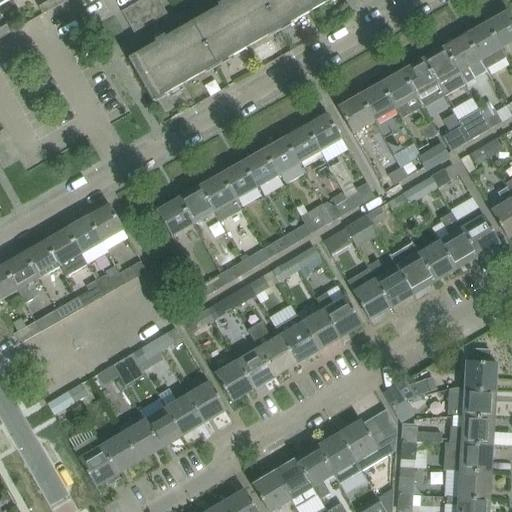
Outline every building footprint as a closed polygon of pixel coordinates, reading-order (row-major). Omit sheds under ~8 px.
[(58,6),(54,0),(51,0),(38,7),(42,15),(58,6)] [(142,0),(121,12),(122,13),(123,12),(135,33),(133,34),(134,34),(167,15),(167,14),(165,15),(156,0),(142,0)] [(279,30),(261,0),(230,0),(228,2),(226,0),(225,0),(217,5),(218,7),(192,22),(216,65),(279,30)] [(261,0),(279,30),(331,0),(261,0)] [(502,49),(511,43),(511,18),(508,11),(487,23),(502,49)] [(154,43),(135,54),(127,59),(152,102),(216,65),(192,22),(164,38),(163,35),(153,41),(154,43)] [(487,23),(465,35),(480,61),(485,70),(507,58),(502,49),(487,23)] [(0,39),(10,33),(6,25),(0,28),(0,39)] [(480,61),(465,35),(445,47),(466,85),(475,80),(468,68),(480,61)] [(423,59),(438,85),(444,97),(466,85),(445,47),(423,59)] [(424,109),(444,97),(438,85),(423,59),(402,71),(417,97),(424,109)] [(381,84),(395,109),(402,120),(410,116),(403,105),(417,97),(402,71),(381,84)] [(360,95),(375,121),(395,109),(381,84),(360,95)] [(360,95),(337,108),(352,134),(375,121),(360,95)] [(489,129),(483,119),(478,111),(458,122),(461,128),(469,141),(489,129)] [(489,129),(500,123),(495,113),(483,119),(489,129)] [(327,114),(305,126),(320,152),(326,163),(347,150),(341,140),(327,114)] [(438,134),(432,124),(420,131),(426,141),(438,134)] [(285,138),(299,164),(320,152),(305,126),(285,138)] [(449,152),(469,141),(461,128),(442,139),(449,152)] [(3,131),(0,132),(0,161),(4,168),(2,169),(3,170),(19,160),(3,131)] [(299,164),(285,138),(264,150),(278,176),(299,164)] [(502,150),(496,140),(483,148),(489,158),(502,150)] [(449,158),(447,155),(441,145),(418,158),(426,172),(449,158)] [(476,166),(489,158),(483,148),(469,156),(476,166)] [(264,150),(242,163),(257,188),(278,176),(264,150)] [(475,170),(467,157),(459,162),(467,175),(475,170)] [(411,162),(402,168),(407,178),(417,172),(411,162)] [(221,174),(236,200),(257,188),(242,163),(221,174)] [(407,178),(402,168),(388,176),(394,186),(407,178)] [(444,171),(431,179),(437,189),(450,181),(444,171)] [(236,200),(221,174),(200,187),(215,212),(221,223),(242,211),(236,200)] [(416,201),(437,189),(431,179),(410,191),(416,201)] [(347,200),(353,210),(374,198),(367,184),(355,190),(357,194),(355,195),(347,200)] [(200,187),(179,199),(194,224),(215,212),(200,187)] [(507,239),(511,235),(511,197),(506,188),(498,194),(504,205),(491,212),(498,224),(497,224),(499,228),(500,227),(507,239)] [(394,214),(416,201),(410,191),(388,204),(394,214)] [(156,211),(171,237),(194,224),(179,199),(156,211)] [(335,207),(341,217),(353,210),(347,200),(346,201),(335,207)] [(109,205),(87,217),(103,243),(107,251),(128,239),(124,231),(109,205)] [(312,234),(329,224),(319,207),(302,217),(306,224),(312,234)] [(380,209),(366,217),(372,227),(386,219),(380,209)] [(461,230),(476,257),(498,244),(492,232),(493,232),(490,228),(490,229),(483,217),(478,209),(456,222),(461,230)] [(455,269),(476,257),(461,230),(456,222),(452,214),(440,221),(449,237),(440,243),(455,269)] [(81,255),(103,243),(87,217),(66,229),(81,255)] [(377,236),(372,227),(366,217),(345,229),(351,240),(357,248),(377,236)] [(299,242),(312,234),(306,224),(293,232),(299,242)] [(45,241),(60,267),(66,277),(86,265),(81,255),(66,229),(45,241)] [(341,248),(334,236),(323,242),(330,254),(341,248)] [(25,253),(39,279),(60,267),(45,241),(25,253)] [(274,243),(264,249),(270,259),(280,253),(274,243)] [(419,255),(434,282),(455,269),(440,243),(419,255)] [(412,295),(434,282),(419,255),(412,244),(389,257),(396,269),(412,295)] [(313,248),(293,260),(300,271),(320,259),(313,248)] [(270,259),(264,249),(243,262),(248,272),(270,259)] [(39,279),(25,253),(2,265),(17,291),(18,291),(25,304),(34,299),(27,286),(39,279)] [(271,273),(277,282),(278,284),(300,271),(293,260),(271,273)] [(375,281),(390,308),(412,295),(396,269),(395,269),(386,275),(377,261),(367,267),(368,269),(375,281)] [(141,262),(120,274),(126,284),(147,273),(141,262)] [(243,262),(222,274),(228,284),(248,272),(243,262)] [(0,300),(17,291),(2,265),(0,266),(0,300)] [(114,267),(102,274),(104,276),(107,282),(108,281),(119,275),(114,267)] [(369,320),(390,308),(375,281),(368,269),(346,282),(353,294),(360,305),(359,306),(361,309),(362,309),(369,320)] [(108,281),(114,291),(126,284),(120,274),(119,275),(108,281)] [(222,274),(199,287),(205,297),(228,284),(222,274)] [(250,285),(257,296),(269,288),(268,287),(263,278),(250,285)] [(234,309),(257,296),(250,285),(228,298),(234,309)] [(87,293),(78,298),(84,308),(93,303),(87,293)] [(354,313),(352,310),(351,310),(345,299),(333,305),(326,293),(317,298),(340,338),(360,325),(354,314),(354,313)] [(63,320),(84,308),(78,298),(57,310),(63,320)] [(207,311),(213,321),(234,309),(228,298),(207,311)] [(317,351),(340,338),(317,298),(315,299),(322,312),(302,324),(317,351)] [(57,310),(35,323),(41,333),(63,320),(57,310)] [(199,330),(213,321),(207,311),(193,319),(199,330)] [(296,363),(317,351),(302,324),(297,316),(276,328),(281,337),(281,336),(296,363)] [(18,333),(13,335),(19,345),(36,336),(41,333),(35,323),(30,326),(26,328),(18,333)] [(258,349),(274,376),(296,363),(281,336),(281,337),(273,341),(262,323),(247,331),(258,349)] [(160,353),(174,345),(176,348),(183,344),(175,329),(154,342),(160,353)] [(141,350),(133,355),(142,371),(164,358),(160,353),(154,342),(141,350)] [(274,376),(258,349),(237,362),(253,389),(274,376)] [(465,381),(464,390),(495,392),(497,363),(489,363),(490,351),(473,350),(473,362),(467,361),(466,361),(465,381)] [(125,359),(122,361),(136,384),(146,378),(142,371),(133,355),(125,359)] [(222,387),(221,387),(223,391),(224,390),(231,402),(253,389),(237,362),(215,375),(222,387)] [(111,367),(98,375),(104,386),(118,378),(111,367)] [(431,377),(411,384),(415,396),(435,388),(431,377)] [(406,381),(404,383),(384,394),(392,408),(403,402),(416,398),(406,381)] [(218,398),(216,395),(216,394),(215,395),(208,383),(186,396),(203,423),(224,410),(218,399),(218,398)] [(75,403),(88,395),(82,385),(68,393),(75,403)] [(493,419),(495,392),(464,390),(449,389),(447,416),(462,417),(493,419)] [(169,392),(159,398),(160,400),(165,409),(181,436),(203,423),(186,396),(175,403),(169,392)] [(75,403),(68,393),(55,401),(47,405),(54,416),(75,403)] [(412,417),(403,402),(392,408),(401,423),(412,417)] [(144,422),(160,449),(181,436),(165,409),(144,422)] [(360,422),(339,435),(355,461),(356,461),(362,471),(395,451),(395,446),(396,430),(387,413),(363,427),(360,422)] [(118,428),(122,435),(138,461),(160,449),(144,422),(139,415),(118,428)] [(461,444),(492,446),(493,419),(462,417),(462,428),(450,428),(449,444),(461,444)] [(402,443),(414,443),(441,445),(442,434),(415,433),(415,427),(403,426),(402,443)] [(101,448),(117,474),(138,461),(122,435),(101,448)] [(339,435),(318,447),(333,474),(346,495),(368,481),(362,471),(356,461),(355,461),(339,435)] [(73,450),(95,487),(106,481),(111,485),(110,486),(111,486),(113,483),(115,481),(119,478),(117,474),(101,448),(95,437),(73,450)] [(414,460),(414,443),(402,443),(401,459),(414,460)] [(443,471),(459,472),(490,474),(492,446),(461,444),(449,444),(445,444),(443,471)] [(318,447),(297,460),(318,496),(320,500),(326,497),(330,494),(322,481),(333,474),(318,447)] [(297,460),(275,473),(290,500),(296,509),(318,496),(297,460)] [(490,474),(459,472),(458,498),(447,497),(447,498),(489,500),(490,474)] [(275,473),(253,486),(259,498),(261,502),(262,502),(267,511),(269,511),(290,500),(296,509),(290,500),(275,473)] [(383,478),(369,486),(375,495),(388,486),(387,485),(383,478)] [(400,478),(398,495),(412,496),(413,485),(413,479),(400,478)] [(244,491),(223,504),(227,511),(256,511),(253,507),(255,506),(252,502),(251,503),(244,491)] [(398,495),(397,511),(411,511),(411,506),(412,496),(398,495)] [(355,511),(385,511),(377,497),(376,498),(363,506),(355,511)] [(446,505),(457,506),(456,511),(487,511),(489,500),(447,498),(446,505)]
